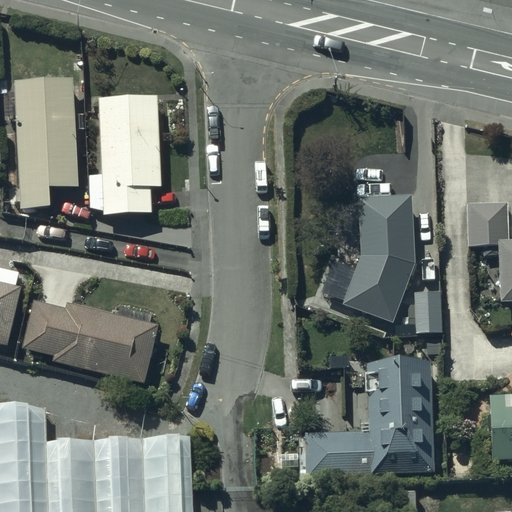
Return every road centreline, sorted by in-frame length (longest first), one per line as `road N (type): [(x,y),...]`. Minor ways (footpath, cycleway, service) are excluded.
road 1 (residential): [(222,393),(240,281),(235,11)]
road 2 (trunk): [(511,73),(235,11)]
